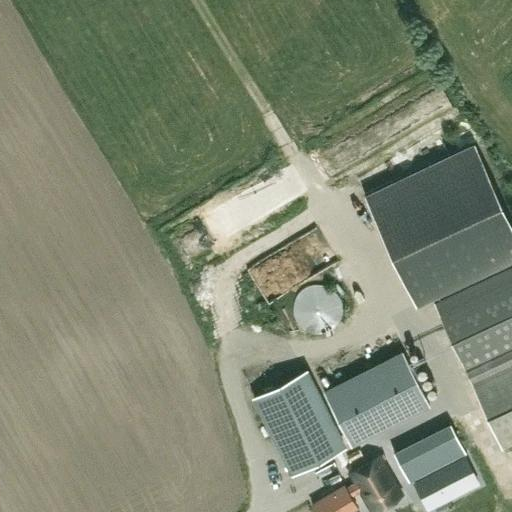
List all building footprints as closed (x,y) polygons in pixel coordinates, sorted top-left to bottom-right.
[(378,111),(389,136),(459,103),(447,78),(378,111)] [(364,120),(316,137),(325,160),(373,142),(364,120)] [(218,143),(232,137),(228,127),(214,133),(218,143)] [(437,297),(511,261),(511,224),(473,141),(363,193),(415,303),(436,293),(437,297)] [(345,200),(335,206),(346,223),(356,217),(345,200)] [(511,440),(511,262),(431,300),(499,446),(511,440)] [(295,323),(296,324),(302,330),(309,334),(318,335),(326,333),(334,328),(339,321),(341,313),(341,304),(340,303),(337,296),(331,290),(323,286),(315,285),(307,287),(300,292),(294,299),(292,307),(292,315),(295,323)] [(208,293),(200,296),(211,322),(219,319),(208,293)] [(428,401),(402,350),(323,390),(349,442),(428,401)] [(344,445),(304,367),(252,393),(291,471),(344,445)] [(408,480),(464,451),(449,422),(393,451),(408,480)] [(345,488),(350,496),(359,490),(371,510),(400,493),(378,455),(349,472),(355,482),(345,488)] [(350,496),(345,488),(343,484),(311,503),(316,511),(348,511),(356,507),(350,496)]
